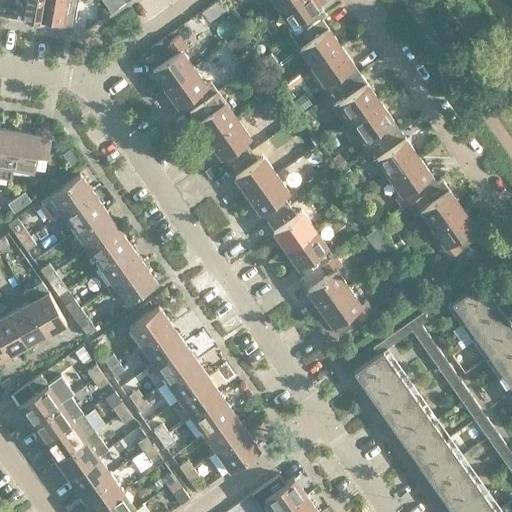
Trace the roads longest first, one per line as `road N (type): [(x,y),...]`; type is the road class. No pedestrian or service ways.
road 1 (residential): [(88,78),(330,420)]
road 2 (residential): [(511,234),(347,0)]
road 3 (residential): [(196,511),(330,420)]
road 4 (residential): [(199,0),(88,78)]
